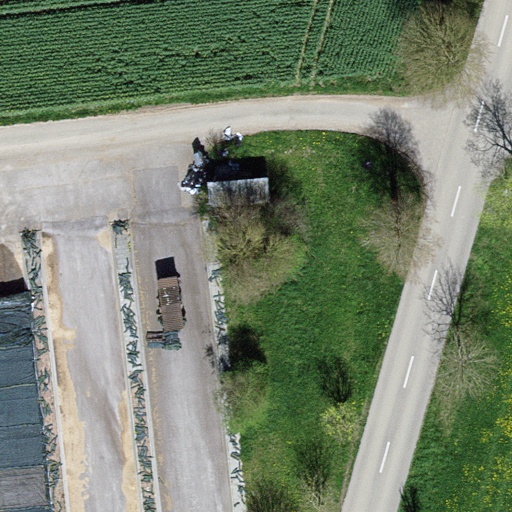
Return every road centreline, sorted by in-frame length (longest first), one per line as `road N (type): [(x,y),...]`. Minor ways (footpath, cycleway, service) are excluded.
road 1 (tertiary): [(510,0),(369,511)]
road 2 (track): [(0,145),(271,115),(475,124)]
